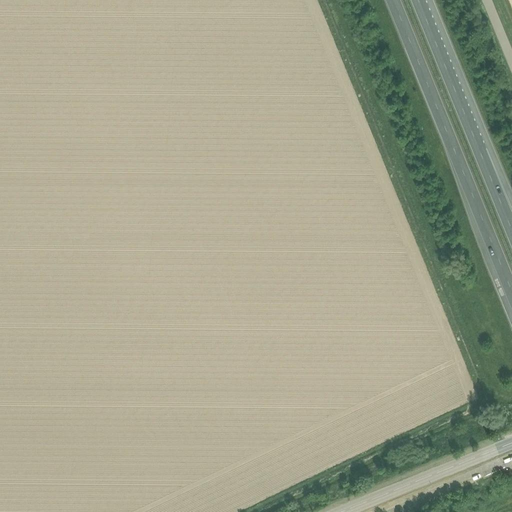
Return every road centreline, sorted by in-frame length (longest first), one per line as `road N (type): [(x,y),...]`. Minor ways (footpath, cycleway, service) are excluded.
road 1 (trunk): [(392,0),(511,292)]
road 2 (trunk): [(511,232),(417,0)]
road 3 (unclassified): [(342,511),(511,442)]
